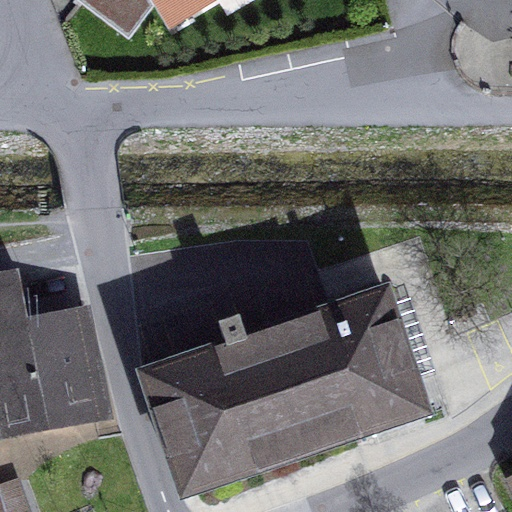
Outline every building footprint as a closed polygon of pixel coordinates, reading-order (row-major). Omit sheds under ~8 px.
[(18,276),(0,278),(0,308),(23,304),(18,276)] [(184,497),(427,415),(414,379),(390,307),(386,296),(247,343),(240,321),(219,328),(227,350),(143,378),(184,497)] [(414,379),(435,372),(411,300),(390,307),(414,379)] [(0,435),(45,428),(26,325),(23,304),(0,308),(0,435)] [(45,428),(96,418),(78,315),(26,325),(45,428)] [(24,511),(17,483),(0,488),(0,493),(5,511),(24,511)]
